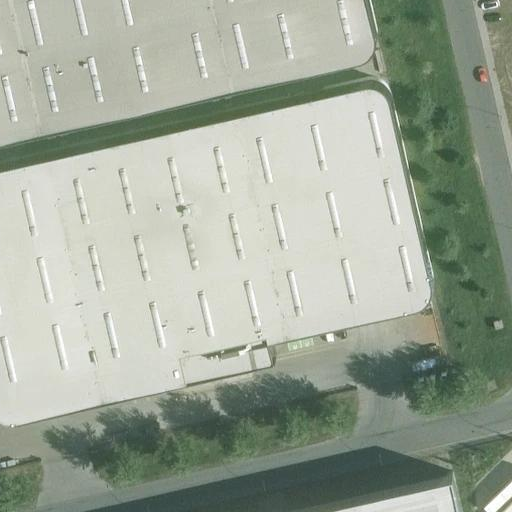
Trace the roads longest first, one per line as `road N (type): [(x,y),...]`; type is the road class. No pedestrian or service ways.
road 1 (unclassified): [(68,511),(511,410)]
road 2 (unclassified): [(511,252),(453,0)]
